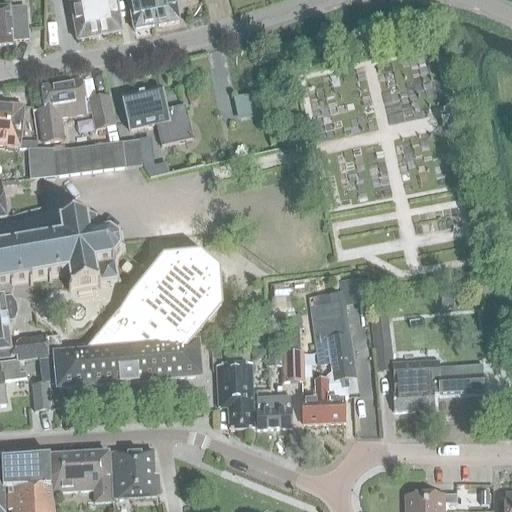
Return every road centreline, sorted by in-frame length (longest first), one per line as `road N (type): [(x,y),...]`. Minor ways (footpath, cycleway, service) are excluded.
road 1 (residential): [(336,490),(187,437),(0,442)]
road 2 (unclassified): [(0,76),(147,52),(323,0)]
road 3 (residential): [(336,490),(361,458),(511,456)]
